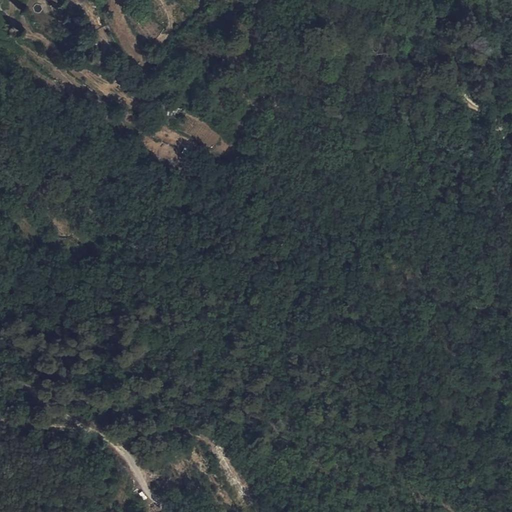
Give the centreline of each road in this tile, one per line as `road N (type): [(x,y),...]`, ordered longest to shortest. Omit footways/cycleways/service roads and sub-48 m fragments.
road 1 (track): [(355,0),(395,25),(443,85),(511,135)]
road 2 (track): [(0,362),(76,422),(70,430),(0,422)]
road 3 (track): [(76,422),(118,447),(155,511)]
